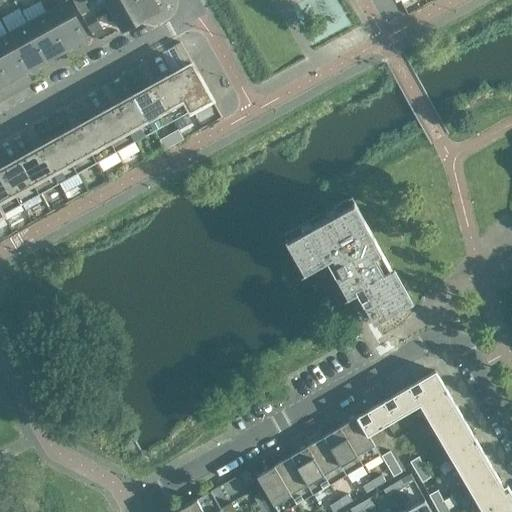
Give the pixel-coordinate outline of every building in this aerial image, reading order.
[(74,14),(66,0),(46,11),(54,25),(66,46),(86,35),(74,14)] [(88,11),(82,0),(75,4),(81,15),(88,11)] [(121,4),(127,0),(104,0),(110,10),(121,4)] [(156,10),(150,0),(127,0),(121,4),(110,10),(121,29),(132,23),(156,10)] [(23,12),(28,21),(45,12),(40,3),(23,12)] [(2,19),(9,32),(26,22),(19,10),(2,19)] [(54,25),(46,11),(45,12),(28,21),(28,22),(36,36),(47,57),(66,46),(54,25)] [(102,28),(98,21),(88,26),(91,32),(91,33),(102,28)] [(36,36),(28,22),(26,22),(9,32),(17,46),(28,67),(47,57),(36,36)] [(17,46),(9,32),(6,33),(0,36),(0,61),(9,78),(28,67),(17,46)] [(189,58),(181,42),(174,46),(175,48),(183,62),(189,58)] [(170,69),(183,62),(175,48),(162,55),(170,69)] [(193,60),(0,166),(0,169),(2,168),(21,158),(40,147),(59,137),(78,126),(97,116),(116,105),(134,95),(153,85),(172,74),(192,63),(212,98),(215,99),(193,60)] [(0,61),(0,82),(9,78),(0,61)] [(151,72),(145,62),(138,65),(144,76),(151,72)] [(191,108),(192,109),(197,118),(213,109),(208,100),(212,98),(202,81),(192,63),(172,74),(182,92),(186,99),(191,108)] [(157,83),(151,72),(144,76),(150,86),(153,85),(157,83)] [(172,119),(173,120),(179,130),(198,120),(197,118),(192,109),(191,108),(186,99),(182,92),(172,74),(157,83),(153,85),(163,102),(168,110),(172,119)] [(113,93),(108,82),(100,86),(106,97),(113,93)] [(153,85),(150,86),(134,95),(144,113),(148,120),(153,129),(154,130),(173,120),(172,119),(168,110),(163,102),(153,85)] [(119,103),(113,93),(106,97),(112,107),(116,105),(119,103)] [(134,95),(119,103),(116,105),(125,123),(130,131),(135,140),(135,141),(154,130),(153,129),(148,120),(144,113),(134,95)] [(0,217),(6,215),(1,205),(185,104),(190,113),(215,99),(212,98),(208,100),(192,109),(191,108),(186,99),(168,110),(148,120),(130,131),(111,141),(92,152),(73,162),(54,173),(35,183),(16,194),(0,202),(0,209),(2,213),(2,214),(0,215),(0,217)] [(75,114),(69,104),(62,107),(68,118),(75,114)] [(116,105),(112,107),(97,116),(106,134),(111,141),(116,150),(116,151),(135,141),(135,140),(130,131),(125,123),(116,105)] [(81,124),(75,114),(68,118),(74,128),(78,126),(81,124)] [(97,116),(81,124),(78,126),(87,144),(92,152),(97,161),(116,151),(116,150),(111,141),(106,134),(97,116)] [(37,135),(31,125),(24,128),(30,139),(37,135)] [(78,126),(74,128),(59,137),(68,155),(73,162),(78,171),(78,172),(97,161),(92,152),(87,144),(78,126)] [(178,131),(160,141),(165,149),(183,139),(178,131)] [(43,145),(37,135),(30,139),(36,149),(40,147),(43,145)] [(59,137),(43,145),(40,147),(49,165),(54,173),(59,182),(78,172),(78,171),(73,162),(68,155),(59,137)] [(40,147),(36,149),(21,158),(30,176),(35,183),(40,192),(40,193),(59,182),(54,173),(49,165),(40,147)] [(21,158),(5,166),(2,168),(12,186),(16,194),(21,203),(40,193),(40,192),(35,183),(30,176),(21,158)] [(2,168),(0,169),(0,209),(2,213),(2,214),(21,203),(16,194),(12,186),(2,168)] [(78,172),(59,182),(65,194),(84,183),(78,172)] [(413,299),(394,264),(390,266),(352,197),(283,235),(294,254),(299,263),(304,272),(321,263),(327,274),(333,270),(348,296),(357,291),(363,303),(374,321),(409,302),(413,299)] [(21,203),(2,214),(8,225),(9,227),(28,216),(21,203)] [(2,214),(0,215),(0,228),(8,225),(2,214)] [(447,389),(436,370),(409,386),(420,404),(447,389)] [(420,404),(409,386),(383,401),(394,419),(420,404)] [(429,420),(456,404),(447,389),(420,404),(429,420)] [(394,419),(383,401),(358,416),(369,434),(394,419)] [(465,421),(456,404),(429,420),(439,436),(465,421)] [(381,454),(369,434),(358,416),(340,426),(363,465),(381,454)] [(475,437),(465,421),(439,436),(448,453),(475,437)] [(405,434),(399,424),(391,429),(397,439),(405,434)] [(363,465),(340,426),(324,436),(347,474),(363,465)] [(412,444),(405,434),(397,439),(403,449),(412,444)] [(347,474),(324,436),(307,445),(330,484),(347,474)] [(485,454),(475,437),(448,453),(458,469),(485,454)] [(330,484),(307,445),(291,455),(314,494),(330,484)] [(402,471),(390,451),(382,456),(394,476),(402,471)] [(495,470),(485,454),(458,469),(468,486),(495,470)] [(314,494),(291,455),(274,465),(297,504),(314,494)] [(425,467),(419,456),(410,462),(416,472),(425,467)] [(282,511),(297,504),(274,465),(257,475),(259,479),(278,511),(282,511)] [(431,477),(425,467),(416,472),(423,482),(431,477)] [(254,483),(247,470),(240,474),(247,486),(254,483)] [(477,501),(503,486),(504,486),(495,470),(468,486),(477,501)] [(386,481),(382,474),(372,480),(376,487),(386,481)] [(406,485),(403,478),(393,484),(397,490),(406,485)] [(376,487),(372,480),(363,486),(367,492),(376,487)] [(397,490),(393,484),(383,489),(387,496),(397,490)] [(506,511),(511,509),(511,492),(507,484),(504,486),(503,486),(477,501),(482,511),(506,511)] [(212,511),(221,508),(211,490),(171,511),(212,511)] [(444,500),(438,490),(429,495),(435,505),(444,500)] [(267,504),(260,492),(254,496),(260,508),(267,504)] [(353,501),(349,494),(339,500),(343,506),(353,501)] [(373,504),(369,498),(360,503),(364,510),(373,504)] [(431,511),(425,499),(407,509),(408,511),(431,511)] [(343,506),(339,500),(330,505),(333,511),(343,506)] [(447,511),(449,511),(444,500),(435,505),(438,511),(447,511)] [(360,511),(364,510),(360,503),(350,509),(352,511),(360,511)]
